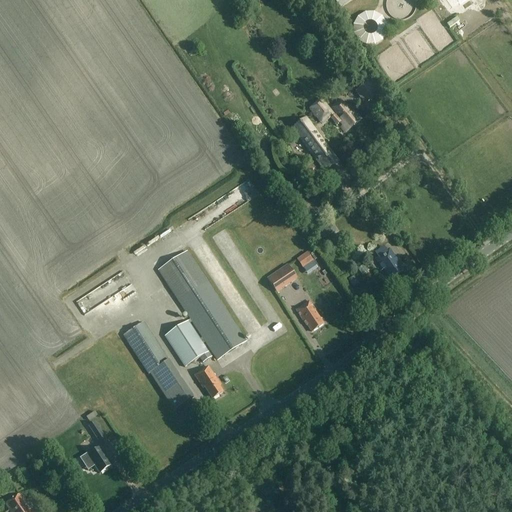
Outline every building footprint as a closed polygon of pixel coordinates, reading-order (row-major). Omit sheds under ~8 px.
[(367,83),(358,90),(367,102),(377,95),(373,88),(376,85),(370,76),(365,80),(367,83)] [(341,122),(344,125),(340,128),(344,134),(362,120),(356,113),(352,116),(349,113),(351,112),(342,101),(333,108),(342,121),(341,122)] [(306,120),(293,130),(325,172),(337,163),(306,120)] [(218,215),(254,198),(248,185),(212,203),(218,215)] [(333,246),(341,241),(337,234),(329,240),(333,246)] [(191,250),(208,277),(214,273),(217,278),(221,276),(224,282),(218,286),(229,303),(239,297),(204,242),(191,250)] [(391,279),(402,272),(397,264),(398,263),(390,250),(376,259),(383,270),(383,269),(391,279)] [(158,271),(190,320),(202,338),(200,339),(188,322),(164,337),(184,368),(199,359),(202,364),(211,358),(202,345),(205,343),(217,362),(247,342),(187,252),(158,271)] [(303,269),(313,262),(307,253),(296,260),(303,269)] [(267,279),(276,294),(297,280),(287,265),(267,279)] [(352,287),(358,284),(354,277),(348,280),(352,287)] [(72,303),(79,314),(100,300),(93,289),(72,303)] [(233,309),(242,303),(240,299),(230,305),(233,309)] [(312,332),(323,325),(314,311),(315,310),(310,302),(296,311),(304,323),(305,322),(312,332)] [(123,336),(148,375),(150,374),(174,411),(192,398),(143,323),(123,336)] [(220,385),(208,367),(195,376),(201,385),(202,383),(212,399),(223,392),(218,386),(220,385)] [(183,418),(189,415),(183,406),(178,410),(183,418)] [(94,412),(86,418),(89,422),(97,416),(94,412)] [(67,429),(80,419),(76,414),(63,424),(67,429)] [(75,432),(83,427),(81,422),(72,428),(75,432)] [(89,427),(103,447),(108,443),(95,423),(89,427)] [(99,474),(112,466),(100,448),(87,456),(99,474)] [(58,491),(67,504),(74,500),(65,486),(58,491)] [(10,511),(30,511),(19,495),(5,505),(10,511)] [(68,511),(76,507),(73,503),(65,508),(68,511)]
